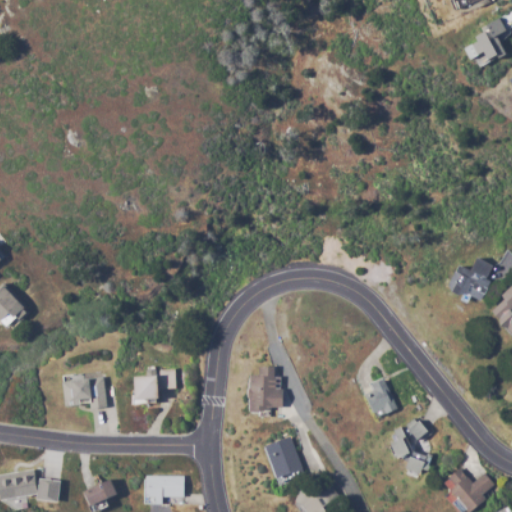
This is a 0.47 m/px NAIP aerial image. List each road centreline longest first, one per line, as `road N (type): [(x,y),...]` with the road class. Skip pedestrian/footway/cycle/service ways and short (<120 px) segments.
road 1 (residential): [(217,511),(209,446),(222,336),(245,303),(280,283),(319,280),(355,292),(485,445),(511,464)]
road 2 (residential): [(209,446),(0,434)]
